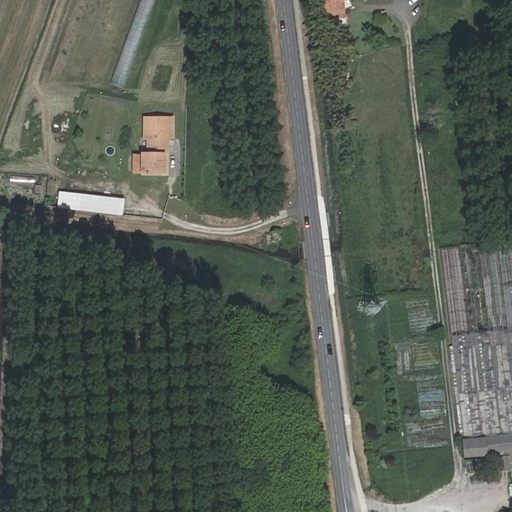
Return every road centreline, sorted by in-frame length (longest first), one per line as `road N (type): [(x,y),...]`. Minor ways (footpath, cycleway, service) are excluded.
road 1 (secondary): [(283,0),(347,511)]
road 2 (track): [(309,206),(236,230),(0,206)]
